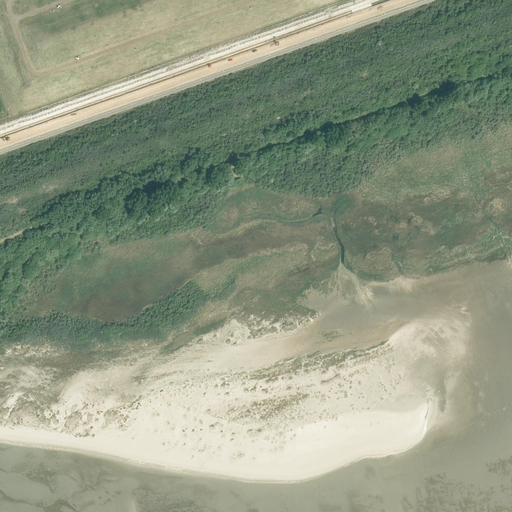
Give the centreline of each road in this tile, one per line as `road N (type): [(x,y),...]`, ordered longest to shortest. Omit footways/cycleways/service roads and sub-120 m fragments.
road 1 (unclassified): [(0,150),(422,0)]
road 2 (track): [(6,0),(33,77),(249,0)]
